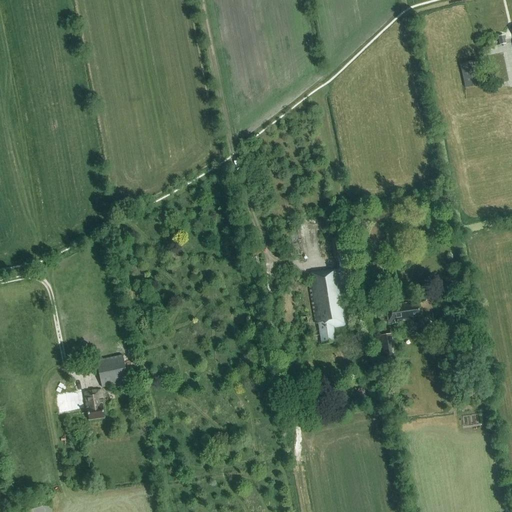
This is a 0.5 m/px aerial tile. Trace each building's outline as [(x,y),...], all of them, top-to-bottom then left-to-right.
[(460,64),(465,88),(481,84),(476,61),(460,64)] [(345,290),(357,288),(349,237),(331,239),(334,259),(336,259),(337,270),(308,274),(315,324),(318,323),(321,345),(335,343),(333,328),(347,326),(341,286),(344,285),(345,290)] [(401,289),(403,301),(413,299),(412,288),(401,289)] [(411,317),(420,316),(418,305),(409,306),(409,303),(386,306),(388,323),(412,320),(411,317)] [(383,361),(396,358),(392,334),(379,336),(383,361)] [(125,383),(129,382),(123,355),(96,361),(102,388),(114,385),(115,390),(126,388),(125,383)] [(89,420),(104,418),(102,404),(104,404),(102,390),(84,393),(87,408),(89,420)] [(24,503),(27,511),(52,511),(48,496),(24,503)]
